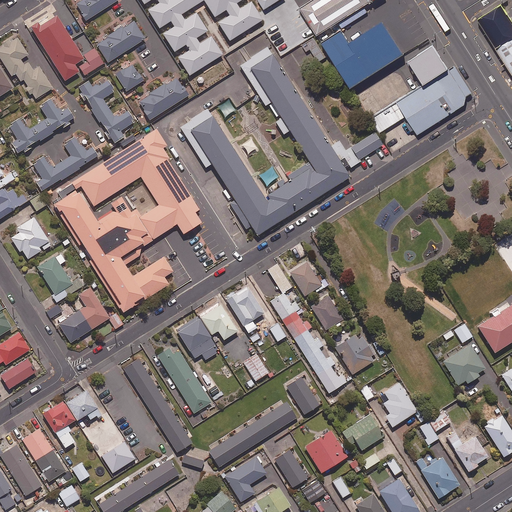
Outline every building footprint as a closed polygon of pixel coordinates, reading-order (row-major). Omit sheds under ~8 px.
[(117,0),(79,0),(75,2),(86,19),(117,0)] [(230,41),(264,20),(252,2),(241,9),(238,4),(243,0),(141,0),(144,5),(151,0),(158,0),(159,2),(148,9),(159,28),(170,21),(174,27),(163,34),(175,52),(186,45),(189,50),(178,57),(189,76),(223,55),(211,37),(200,44),(196,38),(208,31),(196,12),(184,19),(181,14),(204,0),(215,18),(227,10),(230,15),(218,23),(230,41)] [(258,0),(264,9),(279,0),(258,0)] [(312,0),(298,9),(316,36),(372,0),(312,0)] [(511,29),(511,10),(505,0),(500,0),(481,12),(498,38),(511,29)] [(84,58),(56,15),(38,26),(36,23),(30,27),(64,80),(79,71),(74,64),(84,58)] [(145,38),(133,19),(96,43),(108,62),(145,38)] [(345,31),(323,45),(350,87),(406,52),(385,19),(351,41),(345,31)] [(511,29),(498,38),(511,60),(511,29)] [(28,54),(16,36),(0,46),(0,58),(11,75),(17,72),(35,99),(52,87),(39,66),(33,70),(28,63),(24,65),(20,59),(28,54)] [(326,56),(314,37),(302,44),(306,51),(311,48),(319,61),(326,56)] [(433,45),(407,61),(423,85),(447,70),(433,45)] [(207,108),(190,119),(191,121),(180,128),(206,168),(212,164),(235,200),(229,203),(246,229),(252,226),(258,235),(350,177),(344,168),(331,146),(268,47),(251,57),(252,59),(240,66),(265,106),(268,104),(276,117),(280,115),(282,118),(275,122),(284,135),(290,131),(309,161),(288,175),(291,181),(286,184),(283,179),(277,182),(280,187),(268,195),(270,199),(267,201),(213,116),(212,116),(207,108)] [(103,63),(93,48),(83,55),(87,61),(78,66),(84,75),(103,63)] [(142,80),(131,63),(115,73),(126,91),(142,80)] [(423,85),(370,119),(379,133),(404,117),(416,136),(464,105),(467,97),(472,93),(454,65),(447,70),(423,85)] [(0,94),(12,87),(0,67),(0,94)] [(188,94),(176,76),(138,101),(150,119),(188,94)] [(115,91),(107,77),(92,86),(88,80),(78,86),(99,121),(101,120),(114,142),(124,136),(120,130),(135,121),(127,109),(114,117),(103,98),(115,91)] [(32,145),(62,126),(63,127),(70,123),(70,122),(75,119),(67,107),(60,111),(51,97),(39,105),(47,118),(28,129),(20,117),(8,125),(17,139),(11,142),(18,154),(23,151),(24,152),(32,146),(32,145)] [(139,217),(153,240),(177,225),(183,234),(202,223),(196,212),(199,210),(168,160),(170,158),(163,148),(168,146),(157,128),(71,182),(73,184),(58,193),(62,199),(67,196),(66,195),(75,189),(76,190),(81,186),(93,206),(140,177),(158,205),(141,216),(139,217)] [(331,146),(344,168),(349,164),(351,168),(362,161),(360,159),(384,145),(376,131),(346,150),(339,140),(331,146)] [(86,151),(76,136),(64,143),(71,156),(52,168),(45,156),(33,163),(42,177),(36,181),(41,190),(61,178),(61,179),(78,169),(78,168),(98,155),(93,147),(86,151)] [(0,175),(3,174),(0,169),(0,186),(15,178),(11,172),(0,179),(0,175)] [(7,192),(4,187),(0,189),(0,217),(27,200),(22,194),(18,197),(12,188),(7,192)] [(62,199),(53,204),(79,246),(83,244),(92,259),(89,261),(119,309),(121,308),(124,313),(169,284),(165,277),(174,271),(165,256),(133,276),(125,265),(140,255),(141,247),(153,240),(139,217),(141,216),(136,209),(131,212),(121,196),(111,203),(116,212),(114,211),(97,221),(79,192),(77,193),(75,190),(67,196),(62,199)] [(47,204),(40,194),(30,200),(36,211),(47,204)] [(51,243),(33,217),(16,228),(19,232),(11,237),(19,251),(21,249),(27,258),(51,243)] [(511,292),(511,225),(438,275),(469,321),(511,292)] [(307,253),(301,243),(291,249),(298,259),(307,253)] [(65,261),(61,254),(37,268),(57,301),(86,283),(82,276),(71,283),(60,264),(65,261)] [(317,276),(307,261),(289,272),(305,296),(315,289),(317,292),(328,285),(321,274),(317,276)] [(292,287),(277,263),(268,269),(282,293),(292,287)] [(264,312),(247,286),(226,299),(248,333),(256,327),(252,320),(264,312)] [(109,317),(90,287),(78,295),(85,306),(58,323),(70,342),(109,317)] [(291,304),(284,293),(270,301),(328,393),(346,382),(342,374),(338,377),(331,366),(335,363),(330,356),(326,358),(319,347),(323,345),(318,338),(315,340),(308,329),(311,327),(307,320),(303,322),(298,314),(302,311),(295,302),(291,304)] [(343,319),(328,296),(311,306),(325,329),(343,319)] [(489,351),(511,336),(511,300),(473,324),(489,351)] [(58,304),(46,311),(52,320),(63,313),(58,304)] [(237,330),(220,304),(201,317),(212,334),(217,330),(223,339),(237,330)] [(0,334),(11,327),(2,312),(0,313),(0,334)] [(123,324),(117,313),(109,318),(115,328),(123,324)] [(219,350),(198,318),(177,331),(195,358),(199,355),(203,361),(219,350)] [(286,336),(278,323),(269,329),(277,341),(286,336)] [(472,336),(464,323),(454,330),(462,343),(472,336)] [(347,339),(342,331),(332,337),(341,352),(339,353),(352,374),(376,359),(363,337),(359,339),(355,334),(347,339)] [(30,349),(18,332),(0,343),(0,362),(3,361),(6,365),(30,349)] [(378,340),(373,343),(380,355),(385,352),(378,340)] [(487,370),(470,344),(443,361),(458,385),(465,380),(467,383),(487,370)] [(173,354),(169,348),(157,355),(194,413),(211,402),(179,350),(173,354)] [(268,373),(256,353),(243,361),(255,381),(268,373)] [(35,371),(27,358),(0,374),(0,376),(8,389),(35,371)] [(192,443),(138,358),(123,368),(125,370),(171,444),(175,450),(177,453),(192,443)] [(511,369),(511,368),(501,375),(511,391),(511,369)] [(319,404),(301,376),(286,386),(304,414),(319,404)] [(417,411),(399,382),(384,392),(389,399),(383,403),(389,412),(385,415),(392,426),(417,411)] [(374,396),(367,385),(360,389),(367,400),(374,396)] [(66,403),(77,419),(86,413),(90,419),(100,412),(86,390),(66,403)] [(77,419),(66,403),(64,399),(43,414),(65,447),(74,441),(65,427),(77,419)] [(296,418),(286,402),(247,427),(238,432),(221,443),(209,450),(219,466),(296,418)] [(450,421),(443,410),(417,428),(429,444),(438,438),(434,432),(450,421)] [(384,435),(370,414),(342,431),(350,444),(355,440),(361,450),(384,435)] [(511,450),(511,430),(502,414),(484,425),(503,456),(511,450)] [(66,470),(39,428),(21,440),(48,482),(66,470)] [(347,456),(330,429),(305,446),(322,472),(347,456)] [(462,444),(454,431),(446,436),(468,471),(477,465),(476,463),(488,456),(475,436),(462,444)] [(136,458),(126,442),(102,456),(112,472),(136,458)] [(42,485),(17,444),(0,454),(0,455),(25,495),(42,485)] [(307,477),(289,449),(274,459),(292,487),(307,477)] [(379,460),(375,453),(362,461),(366,468),(379,460)] [(204,461),(185,454),(182,461),(201,468),(204,461)] [(267,473),(256,456),(224,476),(240,502),(255,493),(249,484),(267,473)] [(427,466),(422,457),(416,461),(438,498),(459,484),(442,456),(427,466)] [(401,470),(394,458),(387,463),(394,474),(401,470)] [(182,479),(169,459),(99,504),(103,511),(118,511),(164,483),(168,488),(182,479)] [(89,475),(81,462),(72,468),(80,481),(89,475)] [(0,471),(0,495),(11,489),(0,471)] [(350,492),(340,477),(333,482),(343,497),(350,492)] [(415,511),(419,510),(399,478),(379,491),(391,511),(415,511)] [(79,498),(71,485),(58,493),(66,506),(79,498)] [(252,511),(259,511),(279,511),(290,505),(278,486),(256,500),(253,502),(255,505),(250,508),(252,511)] [(208,506),(213,511),(231,511),(236,508),(221,491),(206,503),(208,506)] [(384,511),(373,493),(355,504),(360,511),(384,511)] [(15,503),(10,494),(0,500),(0,501),(5,509),(15,503)]
